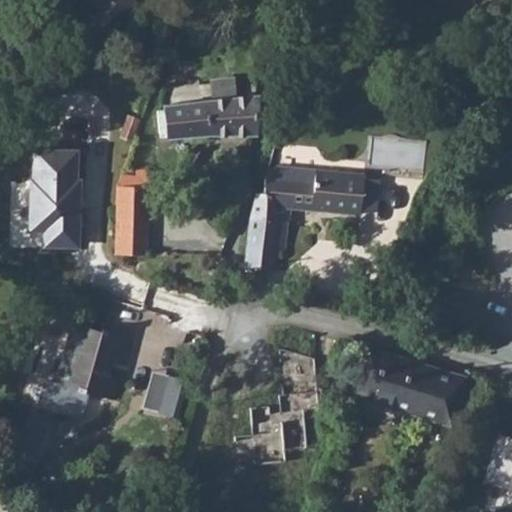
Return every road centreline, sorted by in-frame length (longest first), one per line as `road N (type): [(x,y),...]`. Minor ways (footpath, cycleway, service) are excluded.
road 1 (residential): [(511,368),(231,298)]
road 2 (residential): [(231,298),(172,511)]
